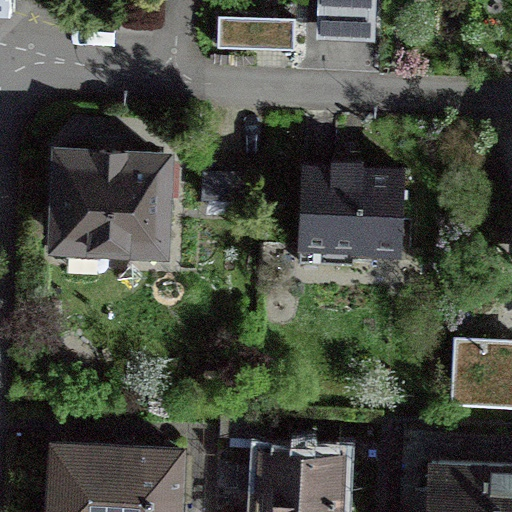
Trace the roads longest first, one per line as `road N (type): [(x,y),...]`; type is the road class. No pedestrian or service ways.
road 1 (residential): [(511,98),(170,76)]
road 2 (residential): [(170,76),(0,44)]
